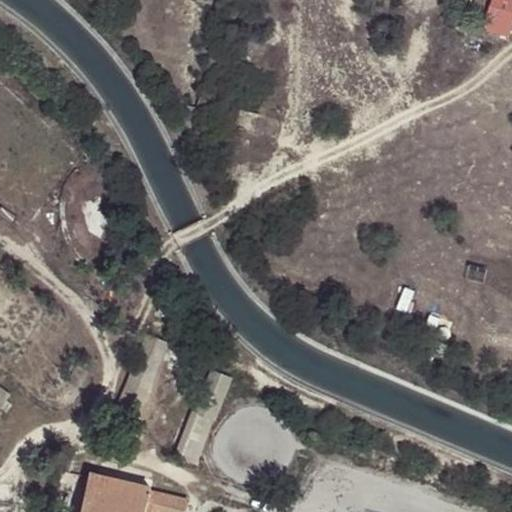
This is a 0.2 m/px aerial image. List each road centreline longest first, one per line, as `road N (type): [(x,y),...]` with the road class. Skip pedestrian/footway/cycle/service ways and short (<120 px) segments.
road 1 (track): [(208,225),(362,137),(434,106),(511,47)]
road 2 (track): [(208,225),(166,249),(139,324),(113,364)]
